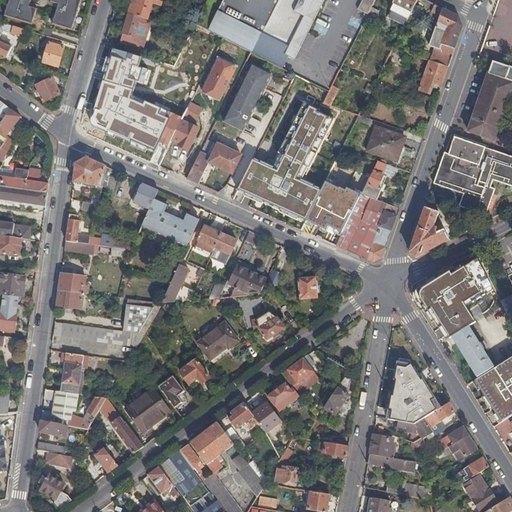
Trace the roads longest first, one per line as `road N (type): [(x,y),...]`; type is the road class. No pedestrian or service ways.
road 1 (tertiary): [(388,281),(78,511)]
road 2 (tertiary): [(16,511),(67,136)]
road 3 (secondary): [(67,136),(388,281)]
road 4 (residential): [(477,17),(388,281)]
road 5 (residential): [(388,281),(347,511)]
road 6 (secondary): [(388,281),(511,478)]
road 7 (tertiary): [(67,136),(103,0)]
road 8 (tertiary): [(511,224),(388,281)]
